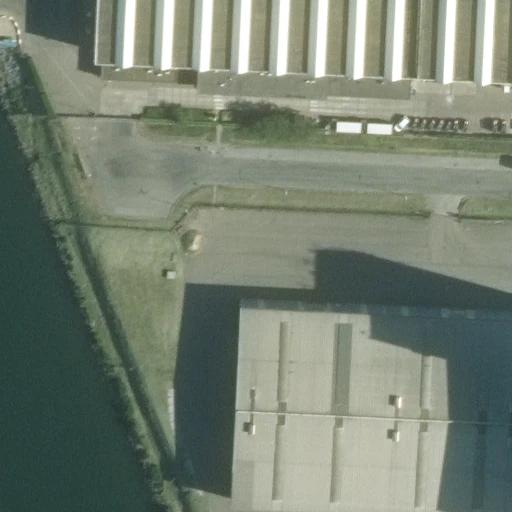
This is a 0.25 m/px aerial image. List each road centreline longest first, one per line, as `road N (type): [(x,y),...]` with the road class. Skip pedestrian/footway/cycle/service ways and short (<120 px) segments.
road 1 (unclassified): [(88,164),(511,184)]
road 2 (unknown): [(204,170),(203,437),(216,511)]
road 3 (unknown): [(80,131),(51,0)]
